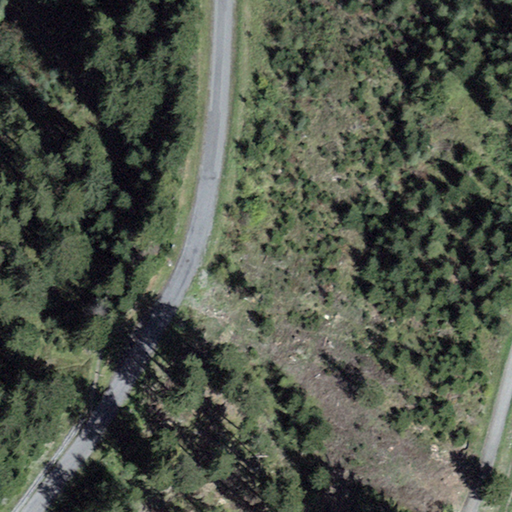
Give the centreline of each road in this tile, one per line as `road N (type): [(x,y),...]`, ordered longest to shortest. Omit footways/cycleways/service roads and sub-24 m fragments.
road 1 (unclassified): [(29,511),(168,315),(215,155),(224,0)]
road 2 (track): [(470,511),(511,371)]
